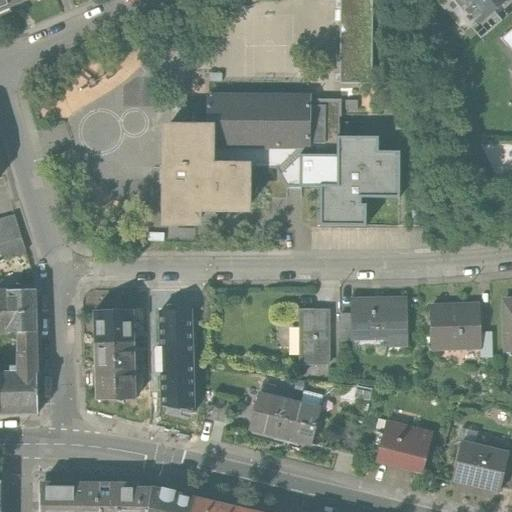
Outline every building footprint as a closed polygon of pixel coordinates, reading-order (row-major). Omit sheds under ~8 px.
[(0,0),(0,15),(35,0),(0,0)] [(322,0),(323,0),(338,0),(340,0),(341,83),(374,83),(372,0),(322,0)] [(511,0),(469,0),(486,21),(497,12),(511,0)] [(507,25),(497,12),(486,21),(473,32),(483,45),(507,25)] [(511,31),(501,42),(511,55),(511,31)] [(210,99),(210,130),(218,130),(218,154),(312,154),(312,105),(312,99),(210,99)] [(312,105),(312,154),(218,154),(218,130),(210,130),(167,130),(166,234),(204,235),(204,220),(254,220),(254,171),(277,171),(288,191),(288,198),(301,198),(301,188),(322,188),(322,228),(367,228),(367,206),(362,206),(362,199),(400,199),(400,151),(378,151),(378,138),(339,138),(339,106),(326,106),(312,105)] [(15,219),(0,223),(0,255),(1,260),(27,254),(15,219)] [(36,293),(7,294),(8,339),(15,339),(38,338),(36,293)] [(407,303),(352,303),(353,318),(353,344),(393,343),(393,351),(408,351),(407,303)] [(511,303),(500,304),(502,355),(511,354),(511,303)] [(480,308),(432,309),(433,351),(481,349),(481,335),(480,308)] [(158,312),(159,359),(193,358),(192,311),(158,312)] [(95,313),(96,344),(132,344),(132,312),(95,313)] [(330,370),(330,314),(300,313),(299,370),(330,370)] [(340,344),(353,344),(353,318),(339,318),(340,344)] [(481,335),(481,349),(482,361),(492,361),(492,335),(481,335)] [(15,339),(16,374),(0,374),(0,422),(41,421),(39,373),(38,338),(15,339)] [(133,399),(132,344),(96,344),(97,400),(133,399)] [(193,358),(159,359),(160,408),(194,407),(193,358)] [(370,404),(373,392),(359,389),(356,401),(370,404)] [(215,397),(208,421),(225,426),(232,402),(215,397)] [(250,436),(280,444),(290,405),(260,397),(250,436)] [(320,413),(290,405),(280,444),(310,452),(320,413)] [(344,426),(336,454),(353,458),(361,431),(344,426)] [(387,426),(376,465),(422,477),(432,438),(387,426)] [(461,446),(452,485),(498,496),(507,457),(461,446)] [(87,511),(89,483),(40,483),(39,511),(87,511)] [(147,511),(150,487),(118,484),(89,483),(87,511),(147,511)] [(150,487),(147,511),(188,511),(192,497),(150,487)] [(188,511),(242,511),(243,508),(192,497),(188,511)]
